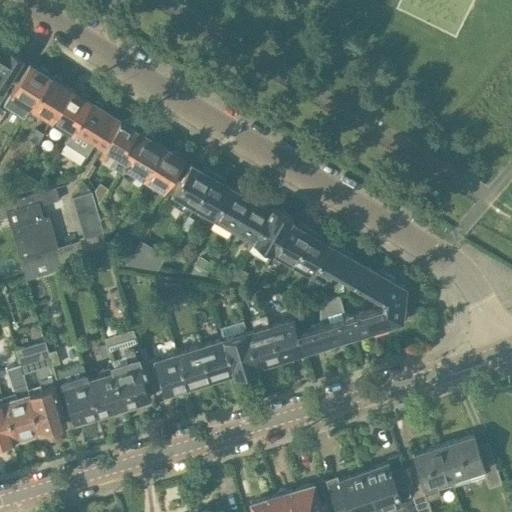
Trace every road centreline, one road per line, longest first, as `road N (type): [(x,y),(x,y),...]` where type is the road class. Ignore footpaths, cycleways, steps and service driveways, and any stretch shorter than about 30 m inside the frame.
road 1 (residential): [(511,325),(439,258),(17,0)]
road 2 (residential): [(511,350),(0,501)]
